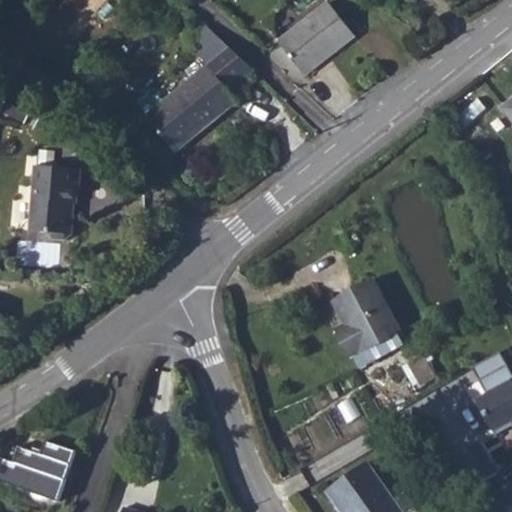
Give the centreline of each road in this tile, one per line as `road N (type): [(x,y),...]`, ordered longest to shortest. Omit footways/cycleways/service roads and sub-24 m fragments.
road 1 (secondary): [(212,252),(511,13)]
road 2 (residential): [(212,252),(101,109),(8,59)]
road 3 (residential): [(273,511),(206,349),(168,287)]
road 4 (secondary): [(0,409),(168,287)]
